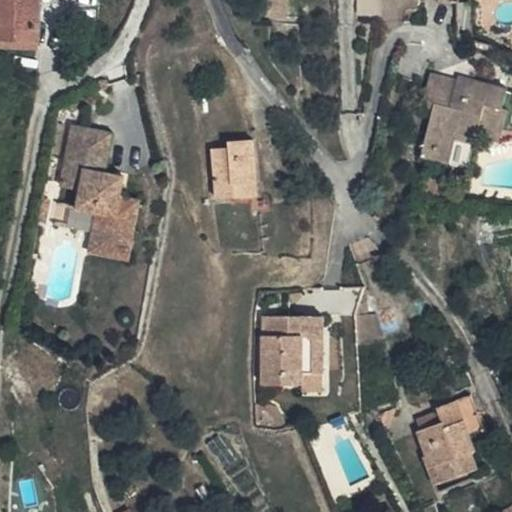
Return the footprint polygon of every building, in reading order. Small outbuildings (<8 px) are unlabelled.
[(0,0),(0,54),(29,57),(33,0),(0,0)] [(270,17),(272,46),(293,45),(293,17),(270,17)] [(0,69),(30,71),(29,57),(0,54),(0,69)] [(431,128),(435,99),(407,95),(404,125),(419,127),(431,128)] [(431,128),(419,127),(413,184),(439,187),(443,160),(461,162),(462,151),(484,153),(487,119),(483,119),(484,102),(435,96),(435,99),(431,128)] [(511,104),(502,103),(498,141),(511,143),(511,104)] [(261,193),(256,138),(231,140),(231,146),(216,147),(220,196),(261,193)] [(78,247),(122,256),(129,218),(106,214),(111,190),(90,186),(97,152),(61,143),(50,202),(71,207),(68,225),(80,227),(78,247)] [(24,233),(31,235),(34,218),(27,216),(24,233)] [(41,240),(78,247),(80,227),(68,225),(45,221),(41,240)] [(122,256),(78,247),(75,265),(119,274),(122,256)] [(356,342),(367,354),(374,353),(366,322),(343,329),(343,331),(356,342)] [(286,345),(311,342),(309,324),(283,326),(286,344),(286,345)] [(279,346),(277,326),(248,328),(256,397),(277,395),(288,394),(288,393),(288,359),(286,345),(279,346)] [(283,326),(277,326),(279,346),(286,345),(286,344),(283,326)] [(348,358),(367,354),(356,342),(343,331),(348,358)] [(315,378),(311,342),(286,345),(288,359),(288,393),(288,394),(298,393),(296,380),(315,378)] [(296,380),(298,393),(299,402),(318,400),(315,378),(296,380)] [(277,395),(256,397),(256,405),(278,404),(277,395)] [(432,418),(434,423),(439,435),(421,443),(431,469),(427,470),(438,496),(479,479),(473,465),(476,463),(469,447),(484,441),(468,408),(458,408),(432,418)] [(439,435),(434,423),(415,431),(421,443),(439,435)]
